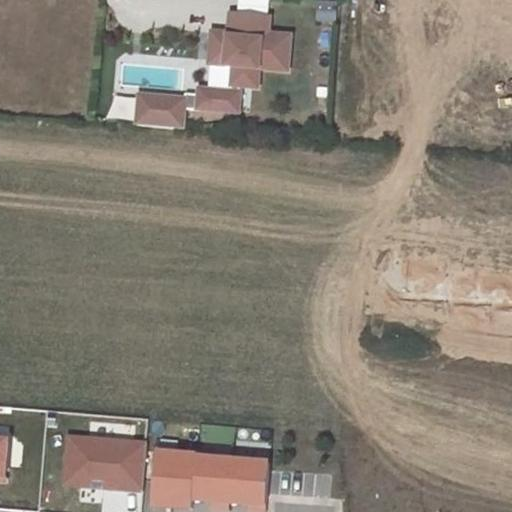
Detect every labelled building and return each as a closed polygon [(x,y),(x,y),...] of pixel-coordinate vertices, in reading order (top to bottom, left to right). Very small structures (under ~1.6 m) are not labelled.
[(235,14),(233,36),(216,35),(214,64),(237,66),(236,85),(244,86),(261,87),(263,67),(291,69),(293,35),(272,33),(273,17),(235,14)] [(189,101),(144,98),(142,128),(187,131),(189,110),(203,111),(203,109),(242,112),(244,86),(236,85),(236,92),(204,90),(204,96),(189,95),(189,101)] [(0,484),(8,485),(12,438),(0,437),(0,484)] [(147,446),(69,439),(65,486),(143,493),(147,446)] [(196,457),(157,454),(152,508),(191,511),(192,502),(213,504),(212,511),(222,511),(228,511),(229,506),(249,508),(248,511),(265,511),(270,466),(196,460),(196,457)]
